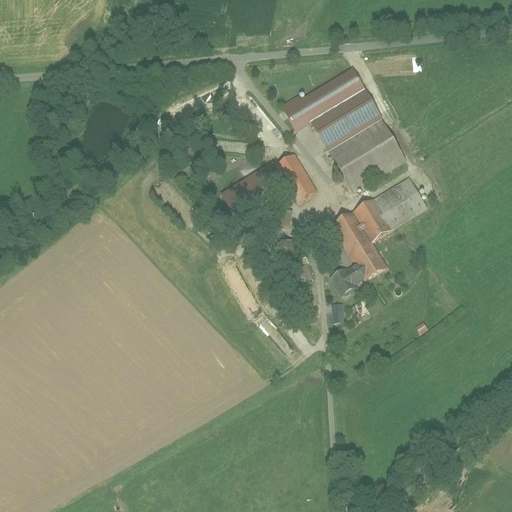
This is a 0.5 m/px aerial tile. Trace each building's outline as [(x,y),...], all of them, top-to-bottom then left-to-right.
[(381,120),(326,150),(351,197),(406,167),(381,120)] [(299,157),(277,170),(300,209),(322,196),(299,157)] [(409,182),(358,216),(377,245),(428,211),(409,182)] [(353,214),(330,230),(359,274),(352,279),(344,268),(329,279),(345,302),(361,292),(357,286),(364,281),(367,286),(391,270),(353,214)] [(298,242),(275,250),(288,288),(311,280),(298,242)] [(336,313),(335,327),(346,327),(346,313),(336,313)]
